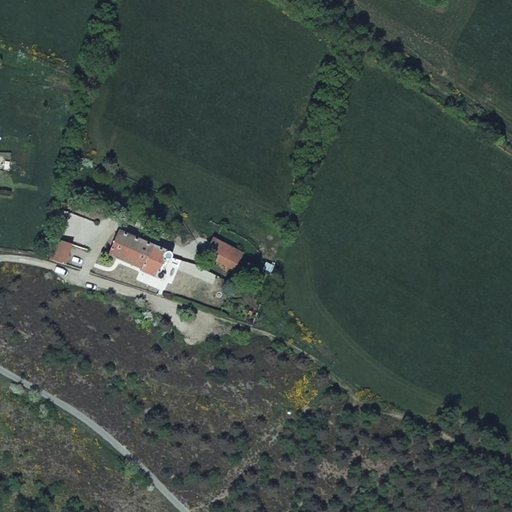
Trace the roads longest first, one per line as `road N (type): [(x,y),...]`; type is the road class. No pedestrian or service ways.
road 1 (track): [(250,329),(511,446)]
road 2 (unclassified): [(0,261),(250,329)]
road 3 (unclassified): [(183,511),(86,420),(0,369)]
road 4 (track): [(329,0),(511,133)]
